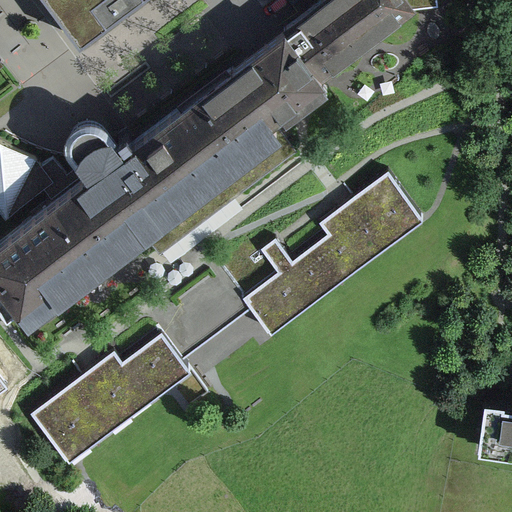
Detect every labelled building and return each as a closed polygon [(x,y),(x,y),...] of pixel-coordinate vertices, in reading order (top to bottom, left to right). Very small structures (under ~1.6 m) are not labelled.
[(326,0),(123,152),(99,120),(86,119),(73,124),(64,136),(67,152),(79,168),(88,180),(56,204),(0,246),(0,288),(29,327),(143,240),(159,260),(300,154),(275,122),(299,104),(416,17),(436,13),(434,0),(326,0)] [(0,212),(7,221),(45,190),(54,182),(41,164),(35,156),(0,146),(0,212)] [(52,156),(41,164),(54,182),(45,190),(56,204),(88,180),(79,168),(67,177),(52,156)] [(268,249),(285,272),(253,296),(281,333),(434,216),(398,169),(329,223),(338,235),(300,264),(280,239),(268,249)] [(127,364),(119,354),(36,415),(73,464),(198,372),(169,333),(127,364)] [(0,377),(0,396),(9,389),(0,377)] [(503,412),(485,408),(480,458),(511,462),(511,416),(503,416),(503,412)]
